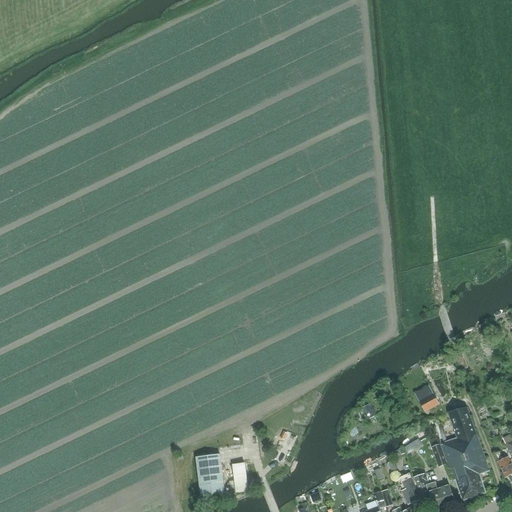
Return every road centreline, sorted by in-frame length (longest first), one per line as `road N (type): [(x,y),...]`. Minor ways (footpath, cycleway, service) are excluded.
road 1 (track): [(506,498),(455,350)]
road 2 (track): [(432,205),(441,309),(455,350)]
